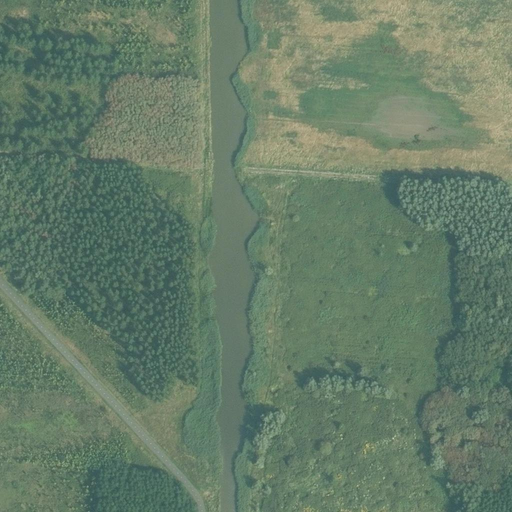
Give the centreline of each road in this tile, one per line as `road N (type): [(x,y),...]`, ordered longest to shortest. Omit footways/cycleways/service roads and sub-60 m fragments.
road 1 (track): [(511,188),(244,169)]
road 2 (track): [(201,167),(0,154)]
